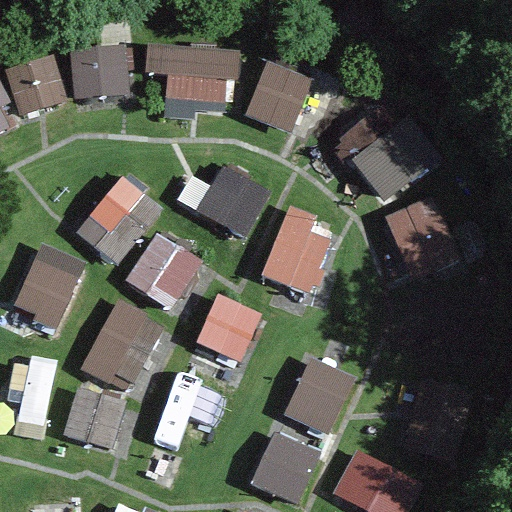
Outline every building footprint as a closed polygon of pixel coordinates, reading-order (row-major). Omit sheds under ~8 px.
[(241,56),(162,48),(158,82),(184,85),(177,102),(235,109),(241,56)] [(132,50),(82,54),(87,108),(136,104),(132,50)] [(56,63),(15,76),(30,124),(72,111),(56,63)] [(319,96),(271,74),(251,116),(299,138),(319,96)] [(0,137),(20,127),(0,87),(0,137)] [(347,130),(393,195),(449,155),(404,90),(347,130)] [(253,195),(210,172),(186,215),(228,239),(253,195)] [(166,216),(126,181),(81,232),(121,267),(166,216)] [(354,238),(302,214),(268,286),(288,296),(295,281),(316,290),(325,271),(345,280),(354,238)] [(454,218),(401,231),(415,288),(468,275),(454,218)] [(209,270),(163,243),(137,286),(183,313),(209,270)] [(87,277),(42,256),(13,316),(57,338),(87,277)] [(383,314),(340,297),(318,352),(362,369),(383,314)] [(464,302),(418,297),(413,341),(459,346),(464,302)] [(266,321),(224,301),(205,347),(245,367),(266,321)] [(169,336),(126,309),(87,373),(131,399),(169,336)] [(56,366),(8,350),(0,374),(0,417),(36,429),(56,366)] [(236,383),(194,364),(172,414),(215,433),(236,383)] [(358,385),(317,367),(294,423),(332,442),(358,385)] [(459,391),(420,389),(417,457),(455,459),(459,391)] [(127,409),(82,395),(69,438),(114,452),(127,409)] [(211,454),(170,432),(146,475),(187,498),(211,454)] [(325,460),(284,440),(260,489),(302,509),(325,460)] [(408,511),(421,486),(376,464),(356,504),(371,511),(408,511)] [(92,511),(99,491),(57,477),(44,511),(92,511)]
